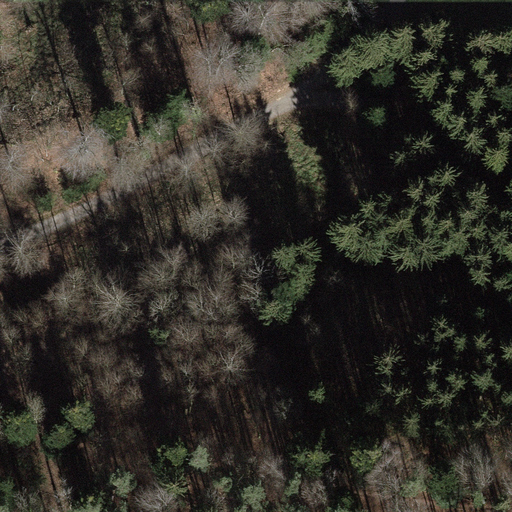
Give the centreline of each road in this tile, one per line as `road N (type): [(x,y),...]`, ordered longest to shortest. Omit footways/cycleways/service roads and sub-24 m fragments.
road 1 (track): [(0,244),(291,97)]
road 2 (track): [(511,219),(412,117)]
road 3 (track): [(291,97),(391,20)]
road 4 (track): [(291,97),(412,117)]
